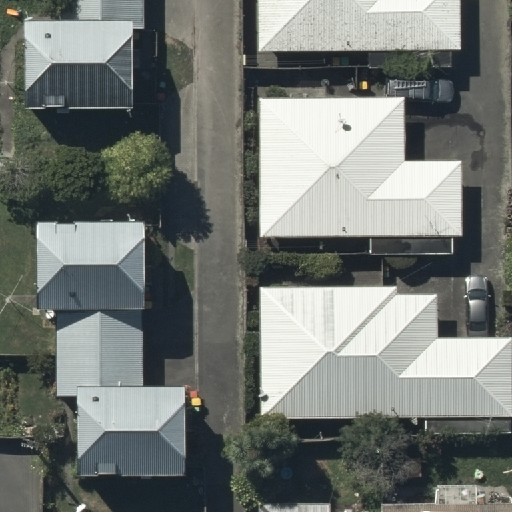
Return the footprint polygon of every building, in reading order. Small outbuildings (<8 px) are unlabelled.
[(146,37),(146,0),(59,0),(59,33),(30,33),(30,121),(136,121),(136,37),(146,37)] [(260,0),(260,60),(461,60),(461,0),(260,0)] [(404,169),(404,103),(261,103),(261,242),(463,242),(463,169),(404,169)] [(146,401),(142,237),(40,237),(40,322),(58,321),(58,404),(81,403),(81,490),(189,489),(188,401),(146,401)] [(511,423),(511,396),(511,342),(436,343),(435,301),(398,302),(398,293),(262,296),(265,428),(511,423)]
